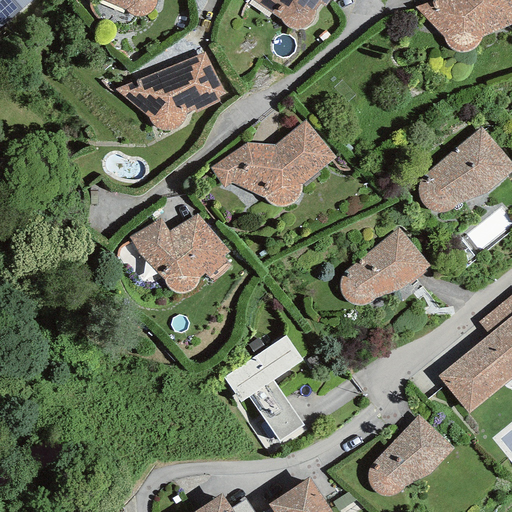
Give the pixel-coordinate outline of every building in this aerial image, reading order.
[(0,0),(0,25),(28,0),(0,0)] [(157,1),(156,0),(103,0),(126,10),(128,12),(136,16),(146,15),(153,9),(157,1)] [(313,16),(313,11),(320,2),(324,5),(327,0),(252,0),(281,19),(284,24),(292,28),(301,29),(309,24),(313,16)] [(479,42),(481,37),(511,22),(511,0),(431,0),(414,6),(444,38),(445,42),(452,49),(462,52),(472,49),(479,42)] [(183,120),(185,111),(193,108),(195,112),(218,100),(216,96),(224,92),(204,52),(114,88),(149,118),(150,121),(157,128),(166,130),(176,127),(183,120)] [(300,193),(301,184),(335,156),(304,119),(273,144),(245,142),(209,168),(223,187),(231,181),(265,198),(267,200),(275,206),(285,206),(294,201),(300,193)] [(444,211),(453,207),(486,191),(511,169),(511,163),(480,126),(425,172),(419,180),(416,190),(419,199),(425,207),(434,211),(444,211)] [(196,285),(198,276),(205,272),(211,280),(230,265),(223,256),(229,251),(196,213),(168,230),(160,217),(128,237),(144,260),(163,278),(165,283),(171,290),(180,293),(189,291),(196,285)] [(364,304),(373,298),(401,288),(429,264),(397,227),(345,271),(340,279),(340,290),(345,299),(354,304),(364,304)] [(488,333),(437,375),(468,412),(511,376),(511,293),(478,322),(488,333)] [(285,334),(223,377),(239,401),(247,396),(279,441),(303,425),(272,380),(302,359),(285,334)] [(394,494),(402,490),(404,485),(429,473),(454,447),(418,414),(373,461),(368,468),(367,477),(370,486),(376,492),(385,495),(394,494)] [(332,511),(308,476),(268,504),(273,511),(332,511)] [(233,511),(220,492),(191,511),(233,511)]
